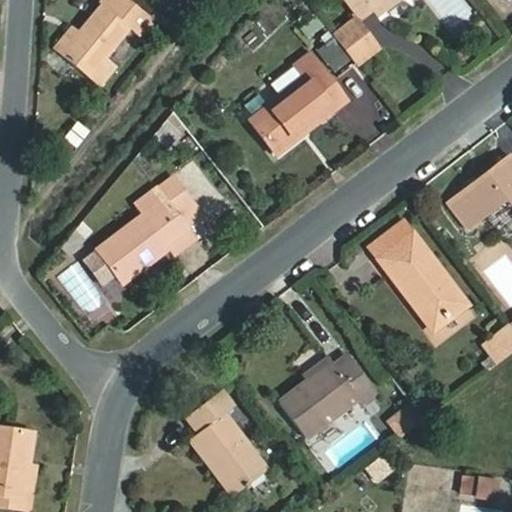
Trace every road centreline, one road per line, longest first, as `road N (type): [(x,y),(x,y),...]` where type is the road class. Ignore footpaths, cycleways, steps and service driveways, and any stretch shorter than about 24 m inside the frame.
road 1 (residential): [(123,393),(150,355),(186,325),(511,78)]
road 2 (residential): [(123,393),(72,359),(8,269),(33,0)]
road 3 (residential): [(100,511),(123,393)]
